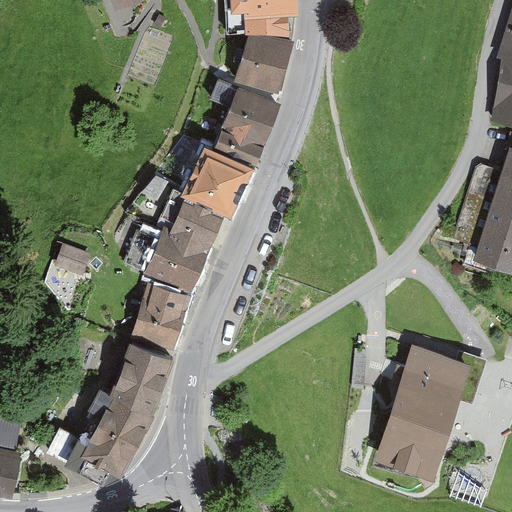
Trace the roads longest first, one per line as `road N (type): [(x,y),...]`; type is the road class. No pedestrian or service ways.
road 1 (residential): [(189,373),(214,377),(404,258),(475,142),(504,0)]
road 2 (tertiary): [(189,373),(290,112),(312,0)]
road 3 (tertiary): [(182,467),(101,504),(54,511)]
